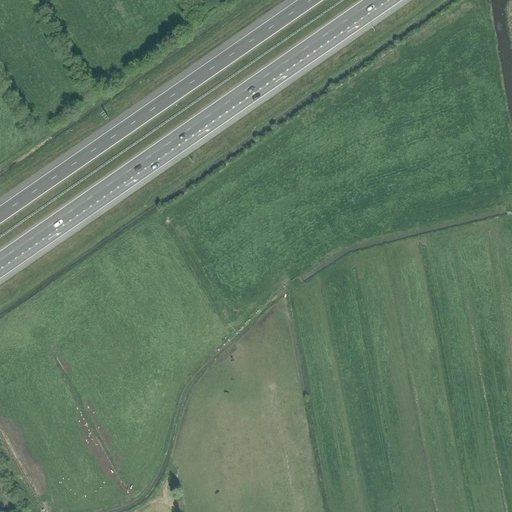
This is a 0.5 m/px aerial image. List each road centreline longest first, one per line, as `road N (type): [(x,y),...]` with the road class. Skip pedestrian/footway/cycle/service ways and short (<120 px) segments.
road 1 (motorway): [(0,260),(376,0)]
road 2 (motorway): [(309,0),(0,214)]
